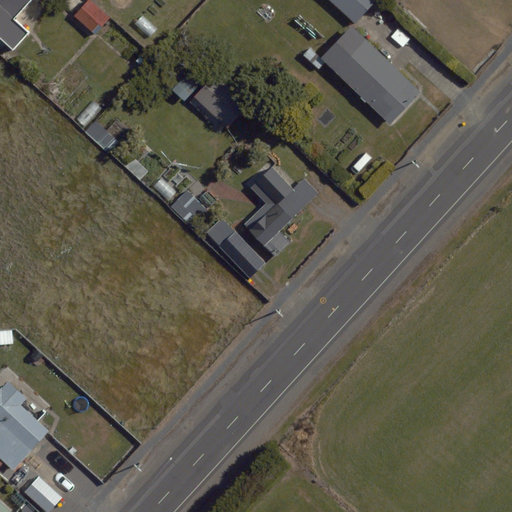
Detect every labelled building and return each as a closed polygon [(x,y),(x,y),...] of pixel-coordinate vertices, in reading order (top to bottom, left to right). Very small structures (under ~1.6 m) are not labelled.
[(0,0),(0,71),(4,75),(40,33),(0,0)] [(345,0),(321,0),(307,19),(347,52),(372,21),(345,0)] [(113,20),(96,2),(78,20),(95,38),(113,20)] [(390,9),(378,22),(394,37),(406,25),(390,9)] [(349,62),(314,100),(373,154),(408,116),(349,62)] [(225,69),(189,99),(219,135),(255,105),(225,69)] [(122,143),(108,130),(95,143),(109,156),(122,143)] [(257,232),(233,259),(263,285),(316,224),(271,186),(242,219),(257,232)] [(187,194),(177,210),(196,223),(207,207),(187,194)] [(13,329),(0,329),(0,347),(14,347),(13,329)] [(46,357),(34,373),(65,397),(77,381),(46,357)] [(0,500),(8,507),(52,454),(5,416),(0,422),(0,500)] [(39,478),(28,492),(51,511),(53,511),(64,499),(39,478)]
